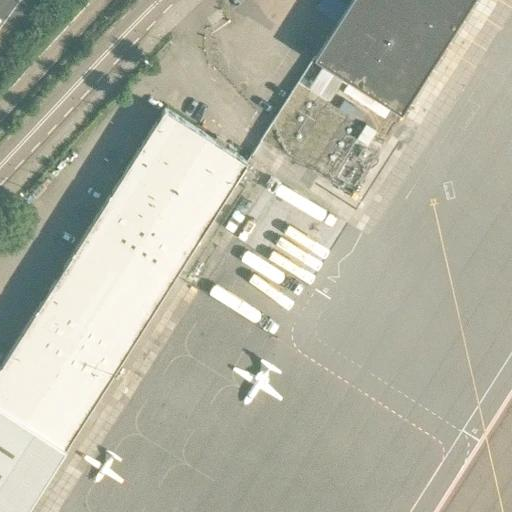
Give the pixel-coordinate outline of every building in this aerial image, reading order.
[(350,0),(339,17),(426,72),(471,0),(350,0)] [(402,109),(426,72),(339,17),(316,54),(402,109)] [(367,103),(373,93),(356,81),(349,92),(367,103)] [(0,399),(69,445),(212,216),(248,159),(235,151),(237,148),(230,144),(228,147),(164,106),(0,368),(0,399)] [(392,107),(387,116),(396,121),(402,113),(392,107)] [(0,511),(27,511),(69,445),(0,399),(0,511)]
